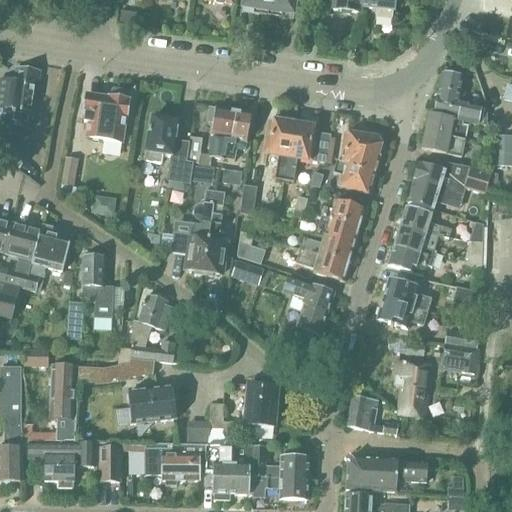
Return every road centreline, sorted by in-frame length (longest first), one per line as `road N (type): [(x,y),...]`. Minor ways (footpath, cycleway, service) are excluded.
road 1 (residential): [(86,45),(45,201),(214,317),(326,412)]
road 2 (residential): [(326,412),(411,119),(403,79)]
road 3 (secondary): [(403,79),(373,83),(86,45)]
road 4 (residential): [(479,511),(480,463),(457,451),(330,442)]
